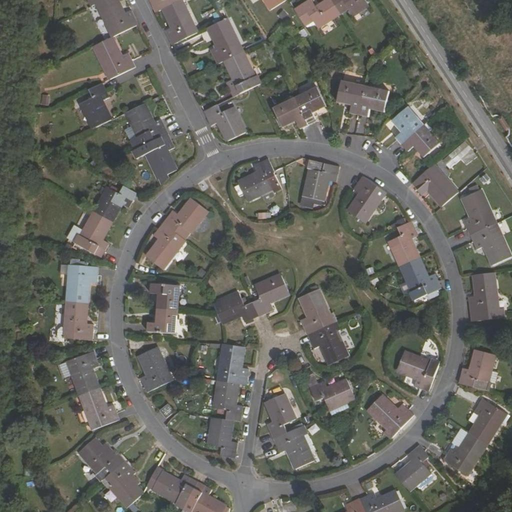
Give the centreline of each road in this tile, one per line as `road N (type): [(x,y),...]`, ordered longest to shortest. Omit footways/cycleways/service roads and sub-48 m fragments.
road 1 (residential): [(217,160),(285,146),(374,170),(431,225),(458,300),(450,371),(413,434),(353,476),(281,489),(245,484)]
road 2 (residential): [(245,484),(183,455),(158,432),(138,404),(116,340),(120,273),(132,241),(174,187),(217,160)]
road 3 (tertiary): [(511,166),(403,0)]
road 4 (residential): [(217,160),(139,0)]
road 5 (residential): [(245,484),(267,346)]
